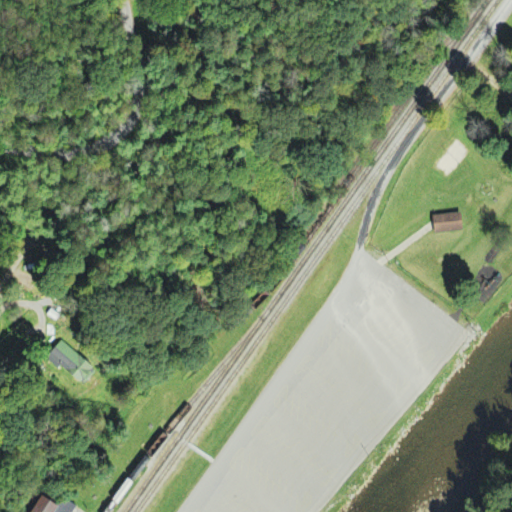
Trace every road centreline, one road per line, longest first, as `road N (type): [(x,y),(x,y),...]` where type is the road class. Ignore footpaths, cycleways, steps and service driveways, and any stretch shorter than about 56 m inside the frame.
road 1 (residential): [(354,271),(376,188),(510,0)]
road 2 (residential): [(354,271),(187,511)]
road 3 (residential): [(0,159),(58,152),(88,140),(115,115),(125,78),(120,0)]
